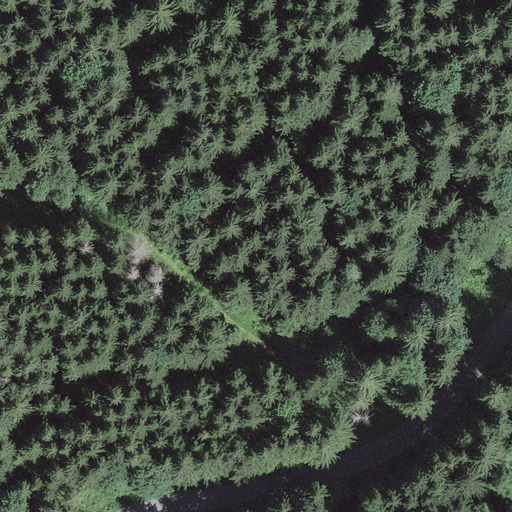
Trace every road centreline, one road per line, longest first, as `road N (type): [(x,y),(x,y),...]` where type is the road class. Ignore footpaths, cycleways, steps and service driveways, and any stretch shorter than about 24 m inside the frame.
road 1 (track): [(0,221),(157,235),(235,329),(282,354),(334,346),(451,223),(511,201)]
road 2 (unclassified): [(147,511),(338,468),(391,445),(449,398),(511,314)]
